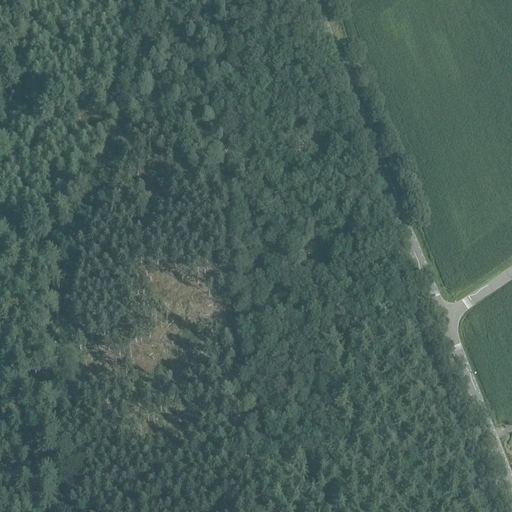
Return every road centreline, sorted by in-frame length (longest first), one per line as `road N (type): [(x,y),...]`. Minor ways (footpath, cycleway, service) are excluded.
road 1 (track): [(60,511),(72,238),(135,94),(163,0)]
road 2 (tertiary): [(442,313),(315,0)]
road 3 (tertiary): [(511,489),(442,313)]
